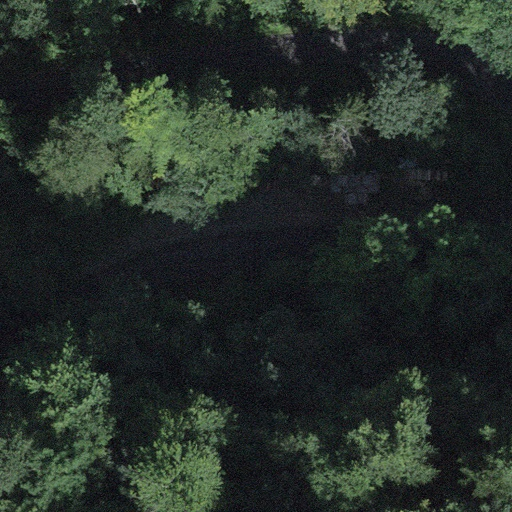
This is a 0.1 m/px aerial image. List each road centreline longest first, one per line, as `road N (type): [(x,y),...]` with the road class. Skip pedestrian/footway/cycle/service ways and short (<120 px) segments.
road 1 (unclassified): [(511,189),(484,200),(248,217),(0,333)]
road 2 (unclassified): [(0,117),(343,49),(478,56),(511,85)]
